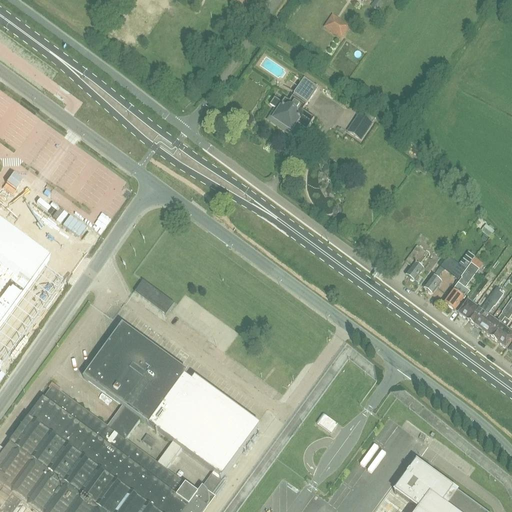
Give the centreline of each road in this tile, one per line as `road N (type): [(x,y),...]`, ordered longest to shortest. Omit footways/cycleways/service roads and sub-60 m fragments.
road 1 (residential): [(511,457),(472,418),(154,184)]
road 2 (unclassified): [(511,370),(186,131)]
road 3 (primary): [(48,51),(155,150),(288,226)]
road 4 (primary): [(288,226),(48,51)]
road 5 (primary): [(511,391),(288,226)]
road 6 (unclassified): [(0,408),(154,184)]
road 7 (unclassified): [(186,131),(13,0)]
road 8 (residential): [(154,184),(0,70)]
road 9 (unclassified): [(186,131),(278,0)]
